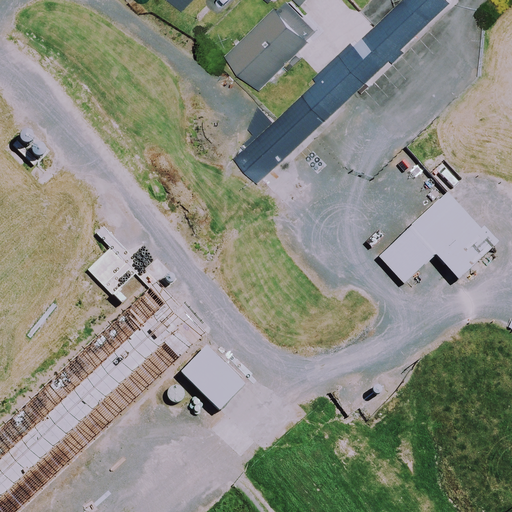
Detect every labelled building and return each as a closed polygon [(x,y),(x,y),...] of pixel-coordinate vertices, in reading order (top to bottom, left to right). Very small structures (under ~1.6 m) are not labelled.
[(454,2),(452,0),(403,0),(235,159),(260,186),(454,2)] [(259,93),(311,41),(279,9),(226,61),(259,93)] [(0,329),(111,221),(56,166),(0,220),(0,329)] [(479,248),(435,197),(365,258),(391,289),(418,266),(436,286),(479,248)] [(128,294),(0,419),(0,511),(26,511),(188,355),(128,294)] [(389,511),(318,417),(249,469),(282,511),(389,511)]
